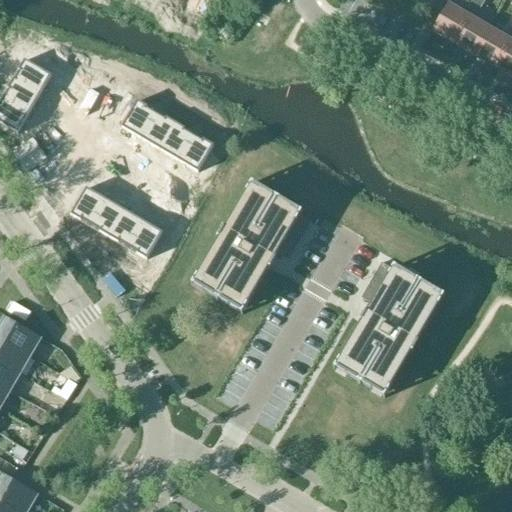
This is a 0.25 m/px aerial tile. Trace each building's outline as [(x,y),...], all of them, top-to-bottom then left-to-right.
[(482,0),(473,0),(469,7),(479,12),(485,2),(482,0)] [(453,47),(470,19),(448,6),(432,34),(453,47)] [(474,59),(490,31),(470,19),(453,47),(474,59)] [(0,23),(0,24),(0,53),(21,65),(33,41),(0,23)] [(490,31),(474,59),(495,71),(511,43),(490,31)] [(511,80),(511,43),(495,71),(511,80)] [(0,53),(0,84),(7,89),(21,65),(0,53)] [(136,62),(117,96),(141,110),(160,75),(136,62)] [(54,66),(47,76),(53,80),(60,69),(54,66)] [(160,75),(141,110),(165,123),(184,88),(160,75)] [(184,88),(165,123),(190,137),(210,103),(184,88)] [(40,90),(34,103),(41,107),(47,94),(40,90)] [(34,103),(28,114),(35,118),(41,107),(34,103)] [(210,103),(190,137),(215,151),(234,117),(210,103)] [(114,131),(111,137),(120,143),(123,137),(114,131)] [(123,137),(120,143),(129,147),(132,142),(123,137)] [(107,143),(104,148),(113,154),(116,148),(107,143)] [(116,148),(113,154),(122,159),(125,154),(116,148)] [(164,155),(160,161),(171,168),(174,162),(164,155)] [(174,162),(171,168),(181,174),(185,169),(174,162)] [(75,168),(53,206),(79,220),(100,183),(75,168)] [(152,168),(148,175),(160,181),(163,174),(152,168)] [(163,174),(160,181),(170,187),(174,181),(163,174)] [(100,183),(79,220),(103,234),(124,197),(100,183)] [(218,240),(217,240),(217,241),(218,241),(197,277),(196,279),(196,280),(197,281),(198,281),(209,288),(206,293),(206,294),(216,300),(215,300),(219,302),(229,308),(230,307),(233,301),(245,308),(244,309),(246,310),(246,309),(247,309),(248,307),(269,271),(270,272),(271,271),(270,271),(270,270),(274,262),(275,262),(276,261),(276,262),(277,261),(275,260),(280,252),(290,258),(311,223),(301,217),(302,215),(302,214),(301,215),(300,214),(300,215),(299,214),(299,215),(291,210),(287,207),(287,208),(279,203),(278,202),(278,201),(275,199),(274,200),(264,194),(261,200),(249,193),(248,192),(247,193),(246,195),(246,194),(225,231),(223,230),(224,231),(223,232),(224,232),(219,240),(218,240)] [(124,197),(103,234),(126,246),(147,210),(124,197)] [(147,210),(126,246),(152,261),(172,224),(147,210)] [(407,279),(407,278),(404,276),(403,276),(395,272),(396,271),(394,271),(395,270),(394,269),(395,269),(394,268),(392,271),(382,265),(362,300),(372,306),(367,314),(366,313),(365,314),(366,314),(365,315),(366,316),(362,324),(361,323),(360,324),(360,323),(359,324),(360,325),(339,361),(338,363),(338,364),(340,365),(340,364),(352,371),(348,377),(358,383),(358,384),(361,386),(361,385),(372,391),(375,385),(387,392),(388,393),(389,393),(390,391),(411,355),(413,356),(413,355),(412,354),(413,354),(412,353),(417,345),(417,346),(418,345),(419,345),(418,344),(439,308),(440,306),(440,305),(438,304),(438,305),(426,298),(430,292),(420,286),(420,285),(417,283),(417,284),(416,283),(415,283),(407,279)] [(0,342),(32,360),(43,341),(4,319),(0,326),(0,342)] [(0,366),(21,378),(32,360),(0,342),(0,366)] [(0,389),(11,396),(21,378),(0,366),(0,389)] [(70,369),(59,376),(67,382),(73,385),(79,382),(70,369)] [(0,413),(1,414),(11,396),(0,389),(0,413)] [(48,408),(45,414),(53,417),(56,412),(48,408)] [(11,457),(23,463),(28,455),(16,448),(11,457)] [(0,478),(0,499),(21,511),(32,511),(40,499),(1,476),(0,478)] [(0,511),(21,511),(0,499),(0,511)]
